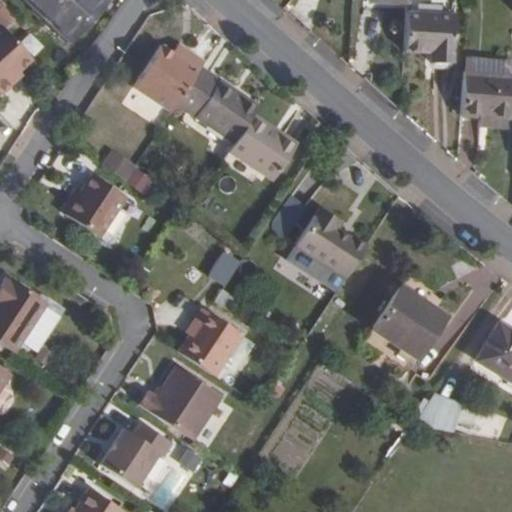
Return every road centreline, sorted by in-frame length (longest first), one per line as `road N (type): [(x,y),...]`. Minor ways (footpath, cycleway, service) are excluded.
road 1 (residential): [(0,223),(119,297),(134,332),(17,511)]
road 2 (residential): [(223,0),(511,244)]
road 3 (residential): [(140,0),(0,208)]
